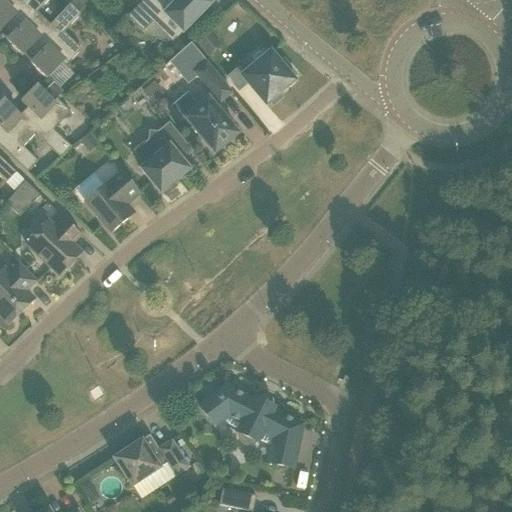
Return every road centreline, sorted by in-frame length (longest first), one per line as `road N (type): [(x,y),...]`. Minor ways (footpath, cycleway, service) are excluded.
road 1 (residential): [(0,371),(117,262),(284,136),(349,76)]
road 2 (residential): [(224,341),(291,277),(414,122)]
road 3 (residential): [(0,494),(224,341)]
road 4 (residential): [(320,511),(344,404),(224,341)]
road 5 (residential): [(414,122),(458,135),(495,114),(507,75),(488,37)]
road 6 (residential): [(464,24),(432,26),(407,44),(395,71),(400,102)]
